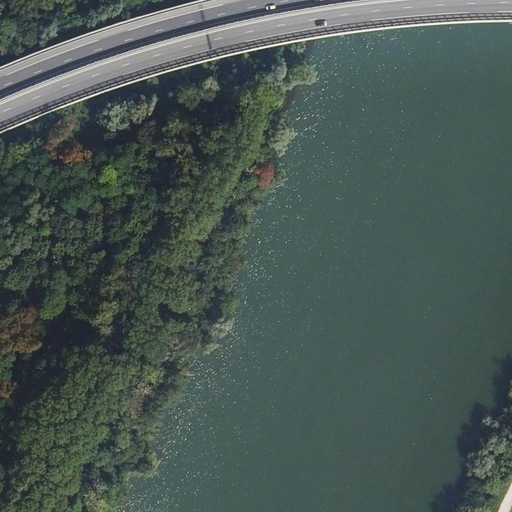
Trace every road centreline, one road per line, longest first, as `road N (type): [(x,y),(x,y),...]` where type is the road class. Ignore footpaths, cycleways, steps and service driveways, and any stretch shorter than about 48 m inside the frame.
road 1 (motorway): [(0,113),(246,33),(339,16),(511,5)]
road 2 (motorway): [(287,0),(124,41),(0,88)]
